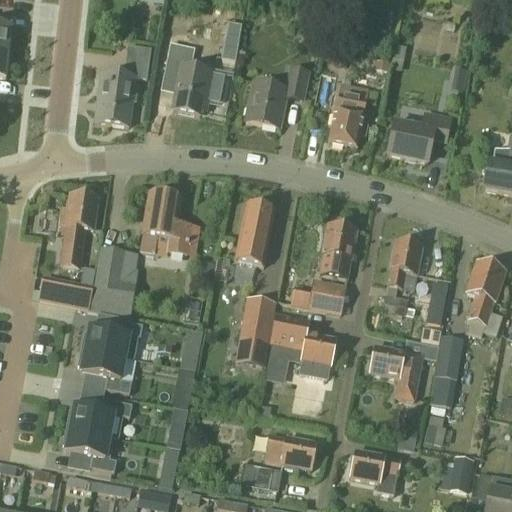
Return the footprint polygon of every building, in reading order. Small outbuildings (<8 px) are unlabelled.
[(0,58),(12,60),(13,50),(9,49),(10,34),(0,32),(0,58)] [(147,85),(151,55),(128,52),(125,81),(101,78),(94,128),(129,133),(132,108),(136,108),(139,84),(147,85)] [(208,106),(214,79),(182,72),(186,55),(171,52),(163,88),(177,91),(172,116),(199,122),(203,105),(208,106)] [(12,60),(0,58),(0,84),(4,85),(6,67),(11,68),(12,60)] [(291,74),(286,94),(254,87),(246,127),(279,134),(286,102),(302,106),(308,77),(291,74)] [(369,124),(362,122),(368,96),(340,90),(335,117),(334,116),(328,148),(356,154),(359,140),(365,141),(369,124)] [(426,168),(431,145),(446,148),(451,124),(424,118),(421,133),(394,127),(387,160),(426,168)] [(511,200),(511,173),(488,169),(483,195),(511,200)] [(186,261),(191,231),(178,229),(182,202),(149,197),(142,240),(143,240),(140,258),(154,261),(157,242),(170,245),(168,258),(186,261)] [(78,274),(84,235),(94,236),(96,220),(95,219),(98,204),(70,200),(68,215),(62,215),(60,231),(66,232),(61,271),(78,274)] [(260,257),(262,247),(268,249),(275,217),(245,211),(239,243),(244,244),(242,253),(241,253),(237,271),(258,275),(261,258),(260,257)] [(322,260),(327,261),(323,282),(346,286),(355,236),(328,230),(322,260)] [(390,275),(387,289),(387,291),(413,297),(422,252),(395,246),(389,275),(390,275)] [(125,258),(101,254),(92,307),(130,313),(134,289),(120,287),(125,258)] [(499,291),(499,289),(503,276),(476,267),(471,282),(470,282),(465,297),(476,300),(464,337),(481,342),(492,306),(495,307),(500,291),(499,291)] [(91,293),(72,289),(65,288),(63,300),(41,296),(39,306),(87,316),(91,293)] [(341,320),(343,308),(346,294),(320,289),(312,288),(307,314),(316,315),(341,320)] [(404,322),(407,305),(384,300),(381,317),(404,322)] [(306,340),(305,340),(303,340),(305,326),(274,320),(269,350),(295,355),(302,356),(300,367),(302,367),(300,379),(327,384),(329,372),(335,345),(306,339),(306,340)] [(269,326),(244,322),(239,350),(252,352),(249,369),(262,372),(269,326)] [(84,338),(81,355),(124,363),(124,364),(133,366),(137,342),(140,343),(142,331),(117,326),(115,338),(89,333),(88,339),(84,338)] [(196,374),(200,336),(184,334),(180,372),(196,374)] [(455,386),(462,345),(442,342),(435,382),(455,386)] [(436,366),(438,352),(425,350),(423,361),(403,357),(375,352),(369,380),(398,385),(394,403),(414,407),(423,363),(436,366)] [(124,363),(81,355),(77,371),(81,372),(80,378),(106,383),(104,395),(128,400),(131,388),(119,385),(124,364),(124,363)] [(188,413),(191,398),(195,375),(179,372),(175,395),(172,410),(188,413)] [(511,403),(502,402),(500,419),(511,420),(511,403)] [(100,416),(78,412),(74,411),(73,417),(69,417),(66,433),(113,442),(113,443),(118,444),(122,422),(129,423),(131,410),(102,405),(100,416)] [(170,446),(182,446),(184,414),(172,414),(170,446)] [(109,465),(113,443),(113,442),(66,433),(62,450),(66,451),(65,457),(91,462),(89,474),(114,478),(116,466),(109,465)] [(280,471),(310,477),(315,449),(286,444),(286,445),(269,442),(264,468),(280,471)] [(173,488),(173,484),(177,468),(179,455),(166,453),(163,465),(160,482),(159,490),(172,493),(172,491),(173,488)] [(399,466),(383,463),(383,462),(355,456),(349,484),(394,492),(399,466)] [(475,466),(454,462),(448,495),(468,499),(475,466)] [(17,472),(1,469),(0,475),(0,478),(15,481),(17,472)] [(275,508),(281,476),(243,469),(237,501),(275,508)] [(48,487),(50,478),(34,475),(33,484),(48,487)] [(485,505),(484,511),(507,511),(510,497),(489,494),(491,482),(479,480),(474,503),(485,505)] [(82,494),(84,485),(69,482),(67,491),(82,494)] [(91,495),(115,500),(117,491),(92,486),(91,495)] [(130,503),(132,494),(117,491),(115,500),(130,503)] [(163,509),(165,500),(150,497),(148,506),(163,509)] [(198,509),(200,500),(185,497),(183,507),(198,509)]
